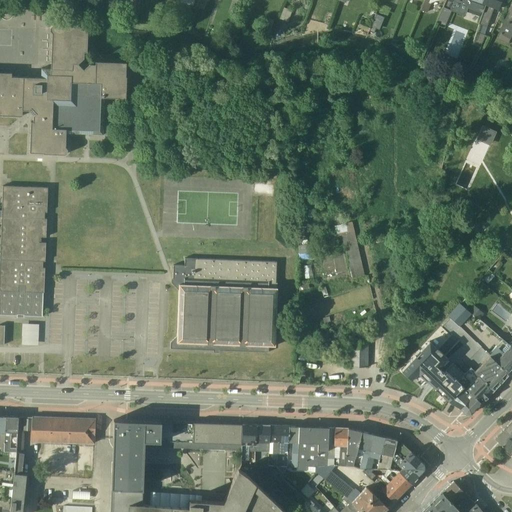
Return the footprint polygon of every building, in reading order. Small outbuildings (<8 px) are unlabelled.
[(130,0),(129,13),(136,14),(138,0),(130,0)] [(422,0),(419,9),(426,12),(430,2),(434,0),(422,0)] [(466,7),(481,12),(485,0),(460,0),(459,0),(444,0),(435,22),(443,25),(450,10),(464,15),(466,7)] [(485,0),(481,12),(477,23),(485,25),(488,17),(492,18),(496,8),(497,8),(499,0),(485,0)] [(508,43),(511,36),(511,4),(507,14),(506,13),(498,30),(499,33),(496,37),(508,43)] [(282,7),(280,15),(287,18),(290,9),(282,7)] [(260,31),(269,34),(273,19),(264,16),(260,31)] [(357,26),(367,30),(370,24),(360,19),(357,26)] [(125,76),(125,61),(94,60),(94,63),(88,63),(82,68),(77,63),(83,57),(83,51),(86,51),(87,26),(73,26),(73,25),(52,24),(49,26),(49,30),(51,32),(49,68),(41,67),(40,76),(11,75),(11,72),(0,71),(0,114),(21,115),(22,109),(27,109),(32,115),(32,120),(30,120),(29,151),(43,152),(43,153),(64,153),(66,151),(67,148),(65,146),(65,132),(102,134),(104,97),(117,97),(120,99),(122,99),(125,97),(126,76),(125,76)] [(472,42),(480,45),(484,34),(476,31),(472,42)] [(476,139),(489,145),(494,134),(480,129),(476,139)] [(47,186),(2,184),(1,209),(0,216),(0,228),(0,313),(17,314),(17,313),(22,314),(22,315),(41,315),(42,291),(43,291),(44,266),(42,266),(42,259),(44,259),(45,241),(38,241),(38,236),(45,236),(46,218),(44,218),(44,211),(46,211),(47,186)] [(340,234),(353,231),(351,221),(333,225),(336,235),(340,234)] [(351,277),(363,274),(353,231),(340,234),(351,277)] [(297,258),(311,258),(309,243),(302,243),(302,244),(297,244),(297,258)] [(275,281),(275,260),(184,257),(183,264),(172,264),(172,277),(170,278),(170,282),(178,289),(176,335),(169,340),(169,347),(267,351),(268,345),(274,345),(276,281),(275,281)] [(304,278),(312,276),(310,263),(302,265),(304,278)] [(297,291),(309,287),(307,282),(295,286),(297,291)] [(469,313),(459,303),(447,315),(457,325),(469,313)] [(472,304),(468,310),(470,312),(477,318),(482,312),(472,304)] [(38,323),(21,322),(21,334),(21,343),(37,344),(38,323)] [(501,337),(508,343),(511,338),(500,329),(496,333),(501,337)] [(501,337),(486,353),(488,354),(507,373),(511,367),(511,346),(508,343),(501,337)] [(350,339),(349,339),(348,366),(366,366),(367,340),(362,340),(350,339)] [(463,373),(428,340),(399,369),(409,378),(417,372),(447,400),(461,385),(456,380),(463,373)] [(481,362),(488,354),(486,353),(484,350),(476,358),(481,362)] [(492,389),(507,373),(488,354),(481,362),(473,370),(492,389)] [(479,402),(492,389),(473,370),(469,367),(463,373),(456,380),(461,385),(479,402)] [(469,412),(479,402),(461,385),(447,400),(458,406),(464,411),(469,412)] [(16,431),(17,415),(5,414),(3,450),(16,450),(16,447),(10,447),(10,431),(16,431)] [(16,447),(16,450),(8,511),(21,511),(26,472),(21,472),(23,451),(24,429),(24,415),(17,415),(16,431),(16,447)] [(31,415),(30,429),(30,440),(93,442),(94,417),(31,415)] [(511,417),(502,428),(511,435),(511,417)] [(110,487),(141,488),(143,446),(240,449),(241,423),(112,418),(110,487)] [(254,448),(255,423),(241,423),(240,449),(240,458),(248,459),(248,448),(254,448)] [(268,449),(268,424),(255,423),(254,448),(253,464),(256,464),(256,460),(259,460),(258,449),(268,449)] [(276,465),(278,424),(268,424),(268,449),(268,452),(271,452),(271,457),(273,457),(273,465),(276,465)] [(287,440),(288,424),(278,424),(276,465),(280,465),(280,451),(287,452),(287,440)] [(296,465),(298,425),(288,424),(287,440),(291,441),(290,465),(296,465)] [(316,465),(318,425),(298,425),(296,465),(296,469),(306,469),(315,471),(314,465),(316,465)] [(316,465),(326,464),(327,426),(318,425),(316,465)] [(333,426),(327,426),(326,464),(333,464),(334,444),(336,445),(336,458),(338,458),(338,465),(345,465),(346,427),(333,426)] [(360,430),(346,427),(345,465),(352,465),(354,454),(360,430)] [(507,449),(511,453),(511,435),(502,428),(493,437),(506,449),(507,449)] [(372,433),(360,430),(354,454),(361,456),(358,467),(363,468),(372,433)] [(383,435),(372,433),(363,468),(370,468),(372,457),(378,458),(379,456),(383,435)] [(393,450),(395,438),(383,435),(379,456),(381,457),(380,462),(377,461),(376,468),(388,468),(389,468),(391,457),(393,450)] [(423,462),(398,439),(395,438),(393,450),(417,473),(423,467),(423,462)] [(410,481),(417,473),(393,450),(391,457),(400,467),(397,470),(410,481)] [(270,465),(257,464),(257,465),(270,477),(273,473),(274,474),(277,471),(274,468),(270,467),(270,465)] [(350,500),(359,511),(380,511),(386,506),(364,485),(359,490),(354,486),(353,488),(330,469),(326,464),(316,465),(314,465),(315,471),(343,494),(350,500)] [(239,511),(245,501),(256,511),(274,511),(280,505),(236,466),(224,493),(221,499),(200,498),(200,494),(149,490),(149,503),(141,502),(141,488),(110,487),(109,511),(239,511)] [(370,468),(363,468),(361,470),(370,478),(374,474),(370,470),(372,468),(370,468)] [(401,491),(410,481),(397,470),(389,468),(388,468),(382,474),(401,491)] [(392,500),(401,491),(382,474),(381,473),(381,474),(379,478),(378,476),(373,480),(392,500)] [(460,510),(471,499),(452,479),(440,491),(460,510)] [(72,489),(71,497),(89,498),(89,490),(72,489)] [(481,511),(471,499),(460,510),(440,491),(428,503),(436,511),(481,511)] [(338,511),(321,492),(312,501),(323,511),(338,511)] [(359,511),(350,500),(343,494),(341,497),(347,502),(346,504),(345,503),(338,511),(359,511)] [(323,511),(312,501),(309,503),(311,510),(313,511),(323,511)] [(91,511),(92,504),(61,503),(60,511),(91,511)] [(436,511),(428,503),(422,509),(424,511),(436,511)]
